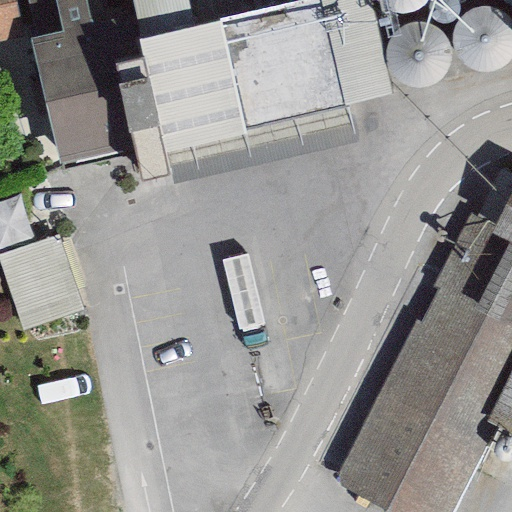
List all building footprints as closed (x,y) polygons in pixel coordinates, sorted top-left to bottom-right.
[(24,27),(17,0),(0,0),(0,36),(2,32),(24,27)] [(389,105),(365,0),(349,0),(195,34),(187,0),(154,0),(127,6),(133,31),(99,39),(90,0),(59,0),(68,39),(37,46),(67,180),(134,165),(143,203),(174,196),(165,155),(389,105)] [(511,0),(373,0),(399,109),(511,82),(511,0)] [(462,227),(334,488),(383,511),(449,511),(491,427),(511,437),(511,180),(504,177),(477,234),(462,227)] [(1,251),(23,326),(85,307),(63,232),(1,251)]
